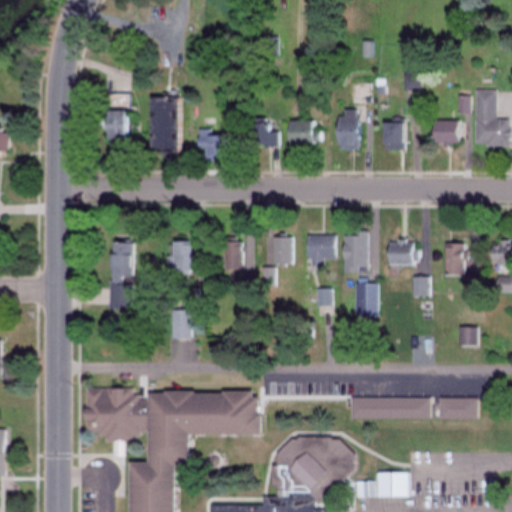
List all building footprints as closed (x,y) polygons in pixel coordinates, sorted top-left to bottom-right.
[(362,58),(374,58),(374,43),(362,43),(362,58)] [(420,90),(420,76),(405,76),(405,91),(420,90)] [(373,88),(355,88),(355,105),(373,105),(373,88)] [(509,146),(509,119),(497,119),(497,91),(475,91),(475,146),(509,146)] [(128,94),(109,94),(110,109),(105,109),(105,118),(98,119),(98,129),(105,129),(105,140),(130,140),(128,94)] [(149,98),(149,154),(176,154),(176,98),(149,98)] [(343,116),(336,116),(336,150),(358,150),(358,110),(343,110),(343,116)] [(280,132),(270,132),(270,119),(248,119),(248,147),(280,147),(280,132)] [(287,122),(287,145),(318,145),(318,122),(287,122)] [(432,145),(459,145),(459,122),(432,122),(432,145)] [(382,150),(404,150),(404,123),(382,123),(382,150)] [(0,151),(7,151),(8,128),(0,127),(0,151)] [(212,130),(194,130),(194,151),(204,151),(204,159),(226,159),(226,136),(212,136),(212,130)] [(367,272),(367,233),(344,233),(344,272),(367,272)] [(307,235),(307,268),(322,268),(322,259),(336,259),(336,235),(307,235)] [(268,237),(268,264),(295,264),(295,237),(268,237)] [(198,272),(198,241),(172,241),(172,272),(198,272)] [(489,265),(511,264),(511,241),(489,242),(489,265)] [(133,242),(110,242),(109,310),(132,310),(133,242)] [(225,270),(244,270),(244,242),(225,242),(225,270)] [(415,264),(415,242),(387,242),(387,264),(415,264)] [(444,276),(464,276),(464,243),(444,243),(444,276)] [(430,297),(430,263),(420,263),(420,277),(412,277),(412,297),(430,297)] [(278,285),(278,269),(265,269),(265,285),(278,285)] [(495,293),(511,293),(511,277),(495,277),(495,293)] [(379,284),(356,284),(356,316),(379,316),(379,284)] [(318,306),(334,306),(334,289),(317,289),(318,306)] [(171,311),(171,339),(193,339),(193,311),(171,311)] [(457,346),(478,346),(478,327),(457,327),(457,346)] [(173,511),(172,470),(178,469),(188,469),(187,437),(259,435),(258,401),(249,392),(148,392),(148,400),(131,390),(84,390),(83,433),(104,433),(107,442),(131,444),(147,430),(146,466),(131,465),(129,511),(173,511)] [(350,398),(350,419),(428,419),(428,398),(350,398)] [(438,399),(438,419),(474,419),(475,400),(438,399)] [(334,511),(334,510),(315,510),(316,503),(328,503),(343,489),(338,485),(353,471),(354,453),(339,438),(292,438),(276,454),(276,506),(266,506),(210,505),(210,511),(334,511)] [(354,482),(354,498),(408,498),(408,474),(375,474),(375,482),(354,482)]
